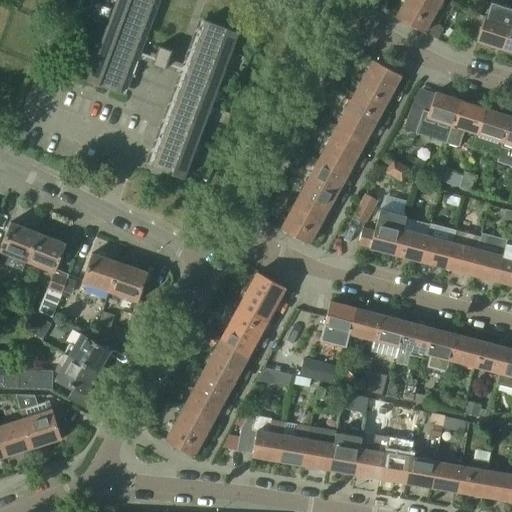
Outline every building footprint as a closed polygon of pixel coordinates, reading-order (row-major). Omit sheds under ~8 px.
[(155,0),(116,0),(107,25),(86,81),(120,93),(144,29),(155,0)] [(406,0),(398,16),(425,32),(442,0),(406,0)] [(478,40),(503,48),(511,23),(511,20),(511,8),(492,2),(487,15),(486,15),(478,40)] [(206,20),(151,166),(184,178),(238,32),(206,20)] [(503,48),(511,50),(511,20),(511,23),(503,48)] [(462,35),(454,30),(447,42),(455,47),(462,35)] [(161,47),(160,49),(154,66),(167,70),(174,51),(161,47)] [(356,93),(384,108),(391,95),(399,99),(403,91),(395,87),(402,75),(374,60),(356,93)] [(424,110),(416,132),(447,142),(461,100),(436,92),(429,112),(424,110)] [(337,127),(365,142),(372,129),(380,134),(384,126),(376,121),(384,108),(356,93),(337,127)] [(486,108),(461,100),(447,142),(446,144),(459,148),(465,129),(478,133),(486,108)] [(404,128),(416,132),(424,110),(411,106),(404,128)] [(498,154),(510,116),(486,108),(478,133),(473,146),(498,154)] [(498,154),(498,156),(511,160),(511,116),(510,116),(498,154)] [(319,161),(347,176),(355,161),(363,166),(366,160),(358,155),(365,142),(337,127),(319,161)] [(410,171),(423,175),(427,162),(414,158),(410,171)] [(394,159),(390,167),(387,172),(403,181),(410,168),(394,159)] [(301,194),(329,209),(336,196),(344,201),(348,193),(340,189),(347,176),(319,161),(301,194)] [(451,172),(439,168),(435,178),(447,182),(451,172)] [(465,171),(460,187),(470,191),(475,175),(465,171)] [(424,177),(415,175),(413,184),(421,186),(424,177)] [(282,228),(310,243),(329,209),(301,194),(282,228)] [(458,206),(460,198),(448,195),(446,203),(458,206)] [(368,196),(356,219),(366,224),(378,201),(368,196)] [(501,221),(511,223),(511,218),(511,210),(504,208),(501,221)] [(364,229),(359,244),(396,254),(406,218),(407,215),(381,209),(375,232),(364,229)] [(406,218),(396,254),(422,261),(428,236),(432,224),(426,223),(406,218)] [(0,249),(27,261),(38,233),(37,232),(38,229),(36,225),(30,223),(26,224),(25,228),(11,222),(0,249)] [(428,236),(422,261),(447,268),(454,243),(457,231),(432,224),(428,236)] [(65,243),(38,233),(27,261),(54,271),(48,288),(60,293),(67,274),(55,269),(65,243)] [(478,249),(472,274),(497,281),(507,243),(508,241),(481,234),(478,249)] [(478,249),(454,243),(447,268),(472,274),(478,249)] [(511,244),(507,243),(497,281),(511,284),(511,244)] [(110,292),(120,263),(93,253),(82,282),(110,292)] [(148,272),(120,263),(110,292),(138,301),(148,272)] [(240,306),(268,321),(275,307),(283,312),(287,305),(279,300),(286,287),(259,272),(240,306)] [(76,281),(69,278),(64,291),(72,293),(76,281)] [(346,346),(350,333),(356,308),(331,301),(324,327),(337,330),(334,343),(346,346)] [(222,339),(250,354),(256,342),(264,346),(268,338),(260,334),(268,321),(240,306),(222,339)] [(381,315),(356,308),(350,333),(374,340),(381,315)] [(116,315),(104,311),(96,335),(108,339),(116,315)] [(406,321),(381,315),(374,340),(371,351),(397,358),(400,346),(406,321)] [(431,328),(406,321),(400,346),(413,350),(412,356),(423,359),(424,353),(431,328)] [(457,334),(431,328),(424,353),(431,354),(428,366),(447,371),(450,359),(457,334)] [(65,353),(70,356),(99,371),(111,350),(82,333),(75,345),(71,343),(65,353)] [(482,341),(457,334),(450,359),(475,366),(482,341)] [(204,372),(231,387),(238,374),(246,378),(250,371),(243,366),(250,354),(222,339),(204,372)] [(506,347),(482,341),(475,366),(499,372),(506,347)] [(499,372),(496,384),(511,387),(511,348),(507,347),(499,372)] [(63,367),(56,380),(67,386),(68,383),(87,393),(93,383),(94,384),(99,375),(97,374),(99,371),(70,356),(65,353),(60,362),(63,367)] [(337,366),(305,358),(300,375),(333,383),(337,366)] [(339,374),(348,384),(355,378),(346,368),(339,374)] [(0,388),(32,389),(52,390),(52,372),(0,371),(0,388)] [(383,394),(388,376),(369,371),(364,389),(383,394)] [(185,405),(213,420),(220,408),(227,412),(231,405),(224,400),(231,387),(204,372),(185,405)] [(311,378),(296,376),(294,384),(309,386),(311,378)] [(402,399),(412,401),(418,380),(408,377),(402,399)] [(397,383),(390,382),(387,394),(393,396),(397,383)] [(180,391),(175,388),(171,395),(176,397),(180,391)] [(428,396),(415,392),(412,401),(426,405),(428,396)] [(343,393),(342,400),(354,402),(355,395),(343,393)] [(16,394),(21,410),(23,418),(33,447),(62,438),(50,401),(38,405),(35,395),(16,394)] [(378,402),(368,401),(364,429),(373,430),(378,402)] [(451,412),(451,411),(453,404),(441,401),(439,409),(451,412)] [(479,404),(466,401),(463,410),(477,413),(479,404)] [(393,405),(383,403),(381,413),(391,415),(393,405)] [(166,440),(194,455),(213,420),(185,405),(166,440)] [(506,415),(490,411),(488,417),(504,422),(506,415)] [(443,425),(444,415),(432,413),(430,423),(443,425)] [(279,460),(284,434),(285,424),(270,421),(271,418),(248,414),(241,427),(237,450),(253,453),(252,455),(279,460)] [(445,416),(443,427),(464,432),(466,421),(445,416)] [(0,442),(4,456),(33,447),(23,418),(0,425),(0,442)] [(440,437),(442,425),(433,424),(431,435),(440,437)] [(305,464),(311,428),(296,426),(294,436),(284,434),(279,460),(305,464)] [(311,428),(305,464),(330,469),(334,443),(336,431),(311,427),(311,428)] [(511,442),(511,432),(504,431),(502,440),(511,442)] [(338,443),(334,443),(330,469),(355,473),(361,447),(362,438),(340,434),(338,443)] [(361,447),(355,473),(381,478),(386,452),(388,437),(375,434),(373,449),(361,447)] [(411,456),(386,452),(381,478),(407,482),(411,456)] [(437,461),(411,456),(407,482),(432,487),(437,461)] [(462,465),(457,491),(483,495),(487,469),(488,461),(473,459),(472,467),(462,465)] [(462,465),(437,461),(432,487),(457,491),(462,465)] [(511,477),(511,473),(487,469),(483,495),(508,500),(511,477)]
